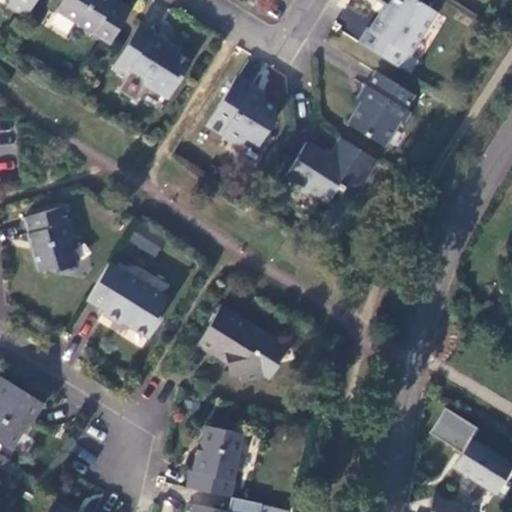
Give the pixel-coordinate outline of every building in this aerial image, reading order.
[(9,0),(8,4),(26,15),(35,0),(9,0)] [(130,9),(114,0),(61,0),(55,10),(75,23),(76,27),(89,35),(94,34),(109,43),(130,9)] [(435,12),(415,0),(391,0),(382,16),(379,14),(369,30),(367,28),(358,43),(398,68),(406,54),(404,53),(412,40),(419,38),(435,12)] [(8,4),(6,7),(24,19),(26,15),(8,4)] [(154,32),(139,23),(113,65),(128,74),(131,70),(142,77),(144,84),(167,98),(190,61),(166,47),(168,44),(153,34),(154,32)] [(413,95),(376,72),(366,87),(369,89),(347,124),(381,145),(394,124),(401,123),(408,112),(404,109),(413,95)] [(253,86),(236,76),(206,124),(241,146),(246,137),(259,145),(275,117),(274,107),(259,98),(258,99),(248,93),(253,86)] [(376,160),(339,137),(328,156),(326,158),(322,155),(323,153),(305,142),(284,176),(289,179),(290,185),(303,194),(310,192),(327,202),(338,186),(342,188),(343,186),(356,194),(376,160)] [(343,186),(342,188),(354,196),(356,194),(343,186)] [(59,207),(23,218),(28,233),(27,234),(38,272),(54,267),(59,270),(76,265),(69,241),(71,236),(64,210),(59,207)] [(127,274),(109,263),(86,300),(104,311),(102,314),(120,325),(121,322),(148,338),(161,317),(157,315),(167,299),(147,287),(137,286),(124,278),(127,274)] [(279,364),(274,345),(264,339),(265,338),(248,327),(250,325),(220,307),(197,344),(210,353),(210,352),(226,362),(229,375),(238,373),(240,381),(263,376),(269,379),(279,364)] [(42,403),(1,378),(0,379),(0,444),(9,450),(29,418),(31,420),(42,403)] [(463,420),(448,444),(462,453),(452,468),(494,495),(495,494),(502,499),(511,483),(511,465),(472,440),(479,430),(463,420)] [(234,480),(232,480),(242,433),(205,425),(198,455),(196,454),(192,471),(190,471),(186,488),(230,497),(234,480)] [(454,511),(456,502),(432,496),(428,511),(454,511)] [(231,497),(227,511),(188,503),(185,511),(259,511),(261,504),(231,497)] [(70,511),(53,501),(45,511),(70,511)] [(456,502),(454,511),(468,511),(470,504),(456,502)]
